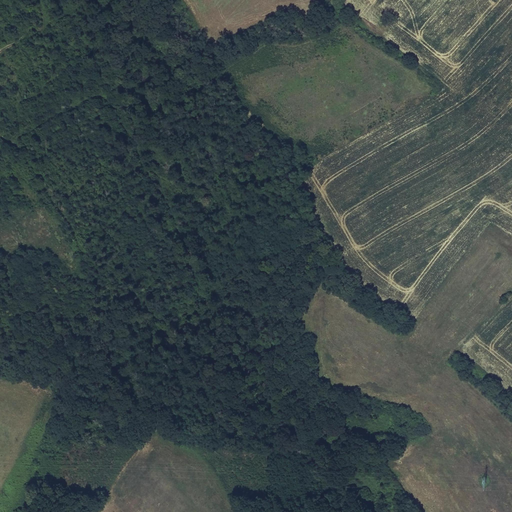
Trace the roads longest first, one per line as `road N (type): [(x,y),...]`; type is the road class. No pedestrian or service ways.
road 1 (track): [(63,297),(80,293),(76,234),(0,134)]
road 2 (track): [(136,150),(108,100),(95,96),(9,142)]
